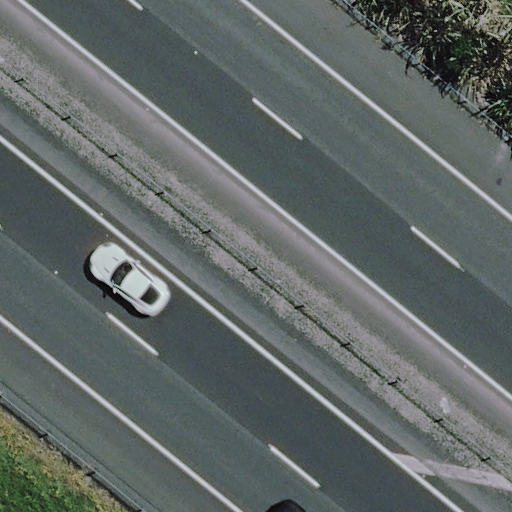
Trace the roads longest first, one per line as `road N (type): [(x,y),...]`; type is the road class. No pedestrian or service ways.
road 1 (motorway): [(32,0),(511,385)]
road 2 (motorway): [(247,511),(0,312)]
